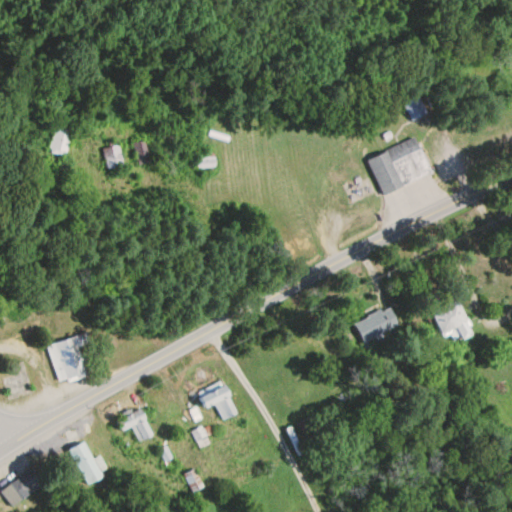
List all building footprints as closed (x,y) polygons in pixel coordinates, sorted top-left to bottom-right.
[(402,104),(411,122),(426,115),(417,96),(402,104)] [(71,131),(54,127),(48,153),(65,157),(71,131)] [(366,160),(382,197),(430,176),(415,139),(366,160)] [(132,145),(138,165),(149,161),(143,142),(132,145)] [(101,150),(108,171),(124,165),(117,145),(101,150)] [(195,152),(195,169),(215,169),(215,152),(195,152)] [(460,338),(470,334),(456,301),(429,312),(440,336),(456,329),(460,338)] [(397,327),(388,307),(353,323),(362,342),(397,327)] [(46,345),(58,383),(88,374),(79,347),(90,343),(86,332),(46,345)] [(31,393),(26,361),(2,366),(7,397),(31,393)] [(203,407),(213,403),(221,420),(235,414),(221,381),(196,392),(203,407)] [(121,431),(131,426),(138,442),(152,436),(139,409),(116,420),(121,431)] [(84,485),(101,477),(78,427),(61,435),(84,485)] [(0,491),(12,507),(44,483),(32,466),(0,489),(0,491)] [(202,488),(194,469),(183,475),(192,493),(202,488)]
